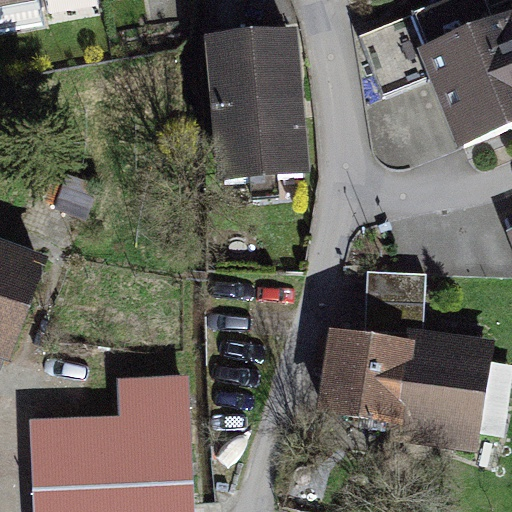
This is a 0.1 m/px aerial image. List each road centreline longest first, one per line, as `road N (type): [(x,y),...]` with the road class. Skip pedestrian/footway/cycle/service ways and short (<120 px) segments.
road 1 (residential): [(321,0),(358,202)]
road 2 (residential): [(511,184),(358,202)]
road 3 (residential): [(301,318),(358,202)]
